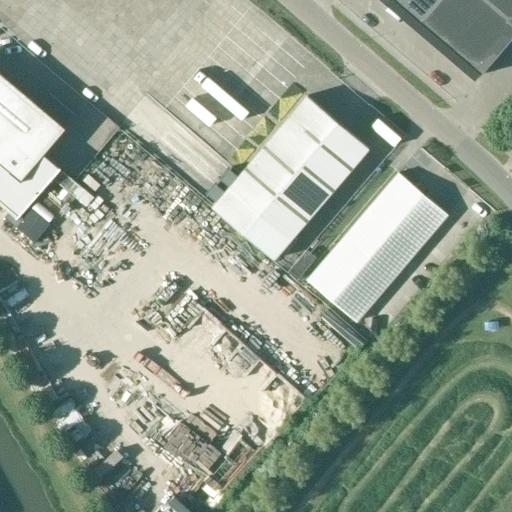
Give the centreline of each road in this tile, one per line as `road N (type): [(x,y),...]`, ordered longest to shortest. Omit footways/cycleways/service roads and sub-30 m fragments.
road 1 (unclassified): [(511,198),(292,0)]
road 2 (unknown): [(374,0),(484,95)]
